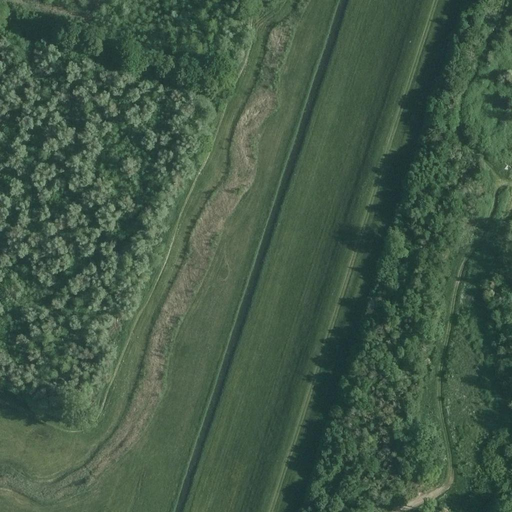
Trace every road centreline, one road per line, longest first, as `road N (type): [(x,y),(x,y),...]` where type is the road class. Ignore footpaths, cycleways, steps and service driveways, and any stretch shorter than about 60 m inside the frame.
road 1 (track): [(257,0),(220,135),(103,418),(88,431),(61,428),(0,402)]
road 2 (track): [(498,0),(452,144),(495,189),(461,279),(440,376),(447,477),(415,511)]
